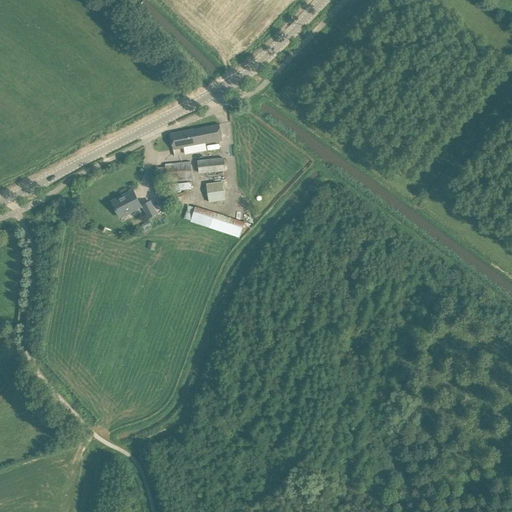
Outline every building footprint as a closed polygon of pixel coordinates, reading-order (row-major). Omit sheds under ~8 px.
[(223,140),(220,124),(170,134),(173,149),(223,140)] [(223,158),(196,161),(198,173),(225,170),(223,158)] [(158,179),(166,178),(166,179),(192,178),(191,162),(165,164),(165,167),(158,167),(158,179)] [(223,181),(206,183),(209,202),(225,200),(223,181)] [(172,203),(168,192),(159,196),(166,212),(151,218),(155,228),(178,218),(172,203)] [(141,206),(135,193),(121,200),(120,197),(112,202),(120,217),(141,206)] [(150,202),(143,205),(149,218),(157,214),(150,202)] [(189,219),(193,206),(188,205),(184,218),(189,219)] [(243,220),(194,206),(189,222),(238,236),(243,220)]
